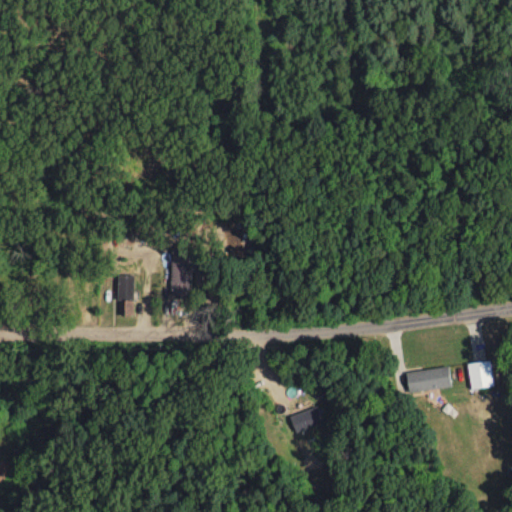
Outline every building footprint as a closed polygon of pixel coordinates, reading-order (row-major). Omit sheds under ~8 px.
[(191,264),(192,247),(171,247),(171,295),(191,295),(191,274),(198,274),(198,264),(191,264)] [(133,274),(118,274),(117,314),(133,314),(133,274)] [(494,385),(492,360),(469,362),(471,387),(494,385)] [(407,371),(409,391),(452,386),(449,366),(407,371)] [(326,421),(319,405),(292,415),(298,432),(326,421)]
